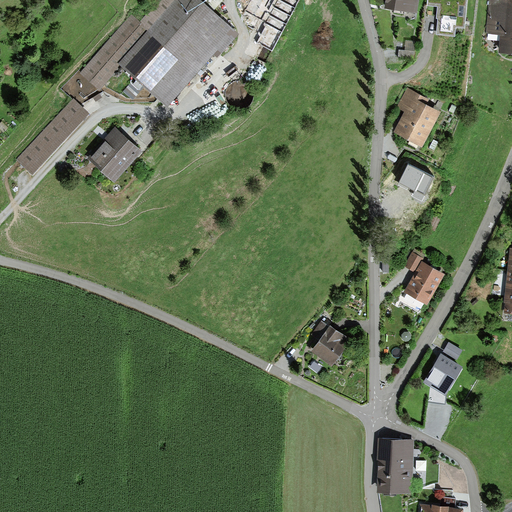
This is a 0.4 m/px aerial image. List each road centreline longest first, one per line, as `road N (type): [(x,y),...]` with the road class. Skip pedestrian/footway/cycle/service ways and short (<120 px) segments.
road 1 (residential): [(377,413),(381,100),(363,0)]
road 2 (residential): [(0,257),(227,342),(377,413)]
road 3 (residential): [(377,413),(436,322),(511,167)]
road 4 (residential): [(377,413),(459,455),(475,511)]
